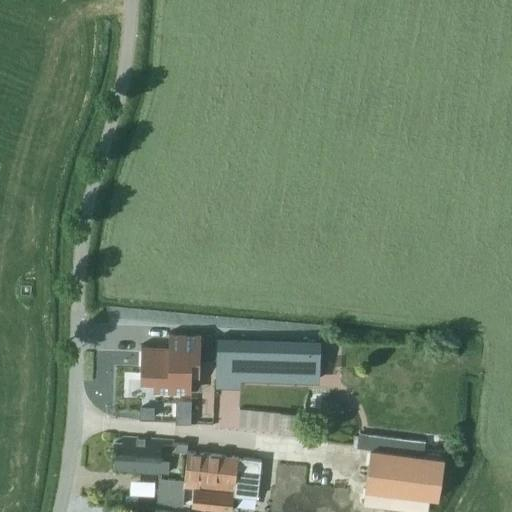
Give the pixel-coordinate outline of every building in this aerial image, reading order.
[(142,345),(140,381),(154,382),(154,392),(192,392),(192,375),(200,375),(201,359),(217,360),(216,376),(320,379),(322,340),(217,337),(216,353),(201,352),(200,334),(201,335),(201,333),(169,332),(169,334),(169,346),(164,346),(142,345)] [(443,365),(432,342),(385,367),(397,389),(443,365)] [(177,400),(176,423),(191,424),(192,400),(177,400)] [(140,407),(140,418),(154,418),(154,407),(140,407)] [(424,455),(426,442),(359,434),(357,450),(371,451),(371,449),(424,455)] [(116,443),(115,460),(116,460),(116,470),(169,474),(170,460),(162,459),(164,441),(124,438),(124,444),(116,443)] [(368,470),(366,489),(364,506),(413,511),(428,511),(430,497),(439,498),(445,458),(424,455),(371,449),(371,451),(368,470)] [(185,480),(182,503),(233,509),(235,492),(259,495),(263,461),(189,452),(185,480)] [(182,503),(185,480),(160,477),(158,500),(182,503)]
